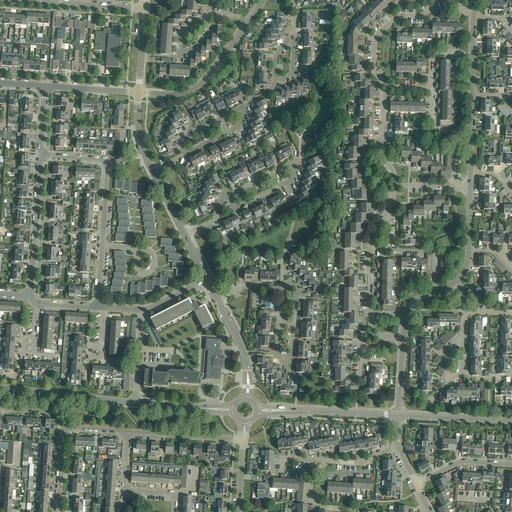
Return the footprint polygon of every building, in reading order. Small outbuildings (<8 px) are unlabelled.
[(387,12),(389,10),(378,0),(377,0),(375,3),(382,10),(384,8),(387,12)] [(385,0),(378,0),(389,10),(390,9),(387,5),(389,3),(385,0)] [(506,0),(506,1),(497,1),(497,10),(503,11),(503,8),(506,8),(506,9),(506,0)] [(491,10),(497,10),(497,1),(488,1),(488,9),(488,8),(491,8),(491,10)] [(380,12),(382,10),(375,3),(371,6),(381,17),(383,15),(380,12)] [(381,17),(371,6),(368,10),(374,17),(376,15),(380,19),(381,17)] [(372,19),(374,17),(368,10),(364,13),(374,24),(376,22),(372,19)] [(373,26),(374,24),(364,13),(360,17),(367,24),(369,22),(373,26)] [(303,17),(302,23),(311,24),(318,24),(318,20),(314,20),(315,15),(311,14),(301,14),(301,17),(303,17)] [(267,19),(264,24),(269,25),(285,26),(284,25),(284,23),(285,23),(285,20),(282,20),(283,17),(277,17),(276,20),(267,19)] [(367,24),(360,17),(357,20),(367,31),(369,29),(365,26),(367,24)] [(58,28),(57,44),(61,44),(61,41),(62,21),(60,21),(60,19),(56,18),(56,19),(53,19),(52,27),(58,28)] [(68,28),(71,28),(72,20),(69,20),(69,19),(64,19),(64,21),(62,21),(61,41),(62,42),(62,40),(65,40),(66,28),(68,28)] [(75,20),(72,20),(71,28),(74,28),(74,29),(77,29),(76,40),(80,41),(81,22),(79,22),(79,20),(75,20)] [(83,22),(81,22),(80,41),(80,44),(83,45),(83,41),(84,41),(85,29),(87,30),(87,29),(90,29),(90,26),(91,24),(91,21),(88,21),(83,20),(83,22)] [(367,31),(357,20),(353,24),(360,31),(362,29),(365,32),(367,31)] [(483,29),(491,29),(495,29),(496,25),(494,25),(494,20),(488,20),(488,23),(483,23),(483,29)] [(310,27),(311,24),(302,23),(302,29),(306,29),(306,32),(303,32),(315,33),(315,28),(310,27)] [(120,34),(121,34),(120,34),(121,25),(122,25),(112,24),(112,30),(103,29),(103,32),(95,32),(96,32),(95,41),(94,40),(94,41),(95,41),(95,50),(107,51),(106,67),(119,68),(118,68),(118,64),(119,64),(119,59),(119,55),(120,55),(120,50),(119,50),(119,46),(120,46),(121,41),(120,41),(120,37),(121,37),(121,36),(120,36),(120,34)] [(348,36),(358,36),(357,36),(359,31),(360,31),(353,24),(348,36)] [(486,38),(490,38),(494,38),(494,34),(491,34),(491,29),(483,29),(482,35),(486,35),(486,38)] [(304,41),(316,42),(313,42),(313,35),(312,35),(312,33),(315,33),(303,32),(303,35),(305,35),(304,41)] [(499,38),(494,38),(490,38),(490,41),(487,41),(487,47),(496,47),(496,43),(499,43),(499,38)] [(307,50),(314,51),(315,45),(316,46),(316,42),(304,41),(304,47),(308,47),(308,50),(307,50)] [(61,44),(57,44),(55,61),(50,60),(49,69),(52,69),(52,70),(57,70),(57,68),(59,68),(61,44)] [(65,70),(68,70),(69,61),(64,61),(65,45),(61,44),(59,68),(61,68),(61,70),(65,70)] [(496,51),(496,47),(487,47),(487,54),(495,54),(495,56),(495,57),(498,57),(498,51),(496,51)] [(76,69),(78,69),(79,50),(75,50),(74,62),(69,61),(68,70),(71,70),(71,71),(76,71),(76,69)] [(83,51),(79,50),(78,69),(80,69),(80,71),(84,72),(84,71),(87,71),(88,63),(85,63),(83,62),(83,51)] [(303,59),(311,60),(314,60),(315,60),(315,54),(314,54),(314,51),(307,50),(308,50),(308,53),(303,53),(303,59)] [(257,62),(265,62),(266,56),(261,56),(262,53),(263,53),(255,52),(255,58),(257,58),(257,62)] [(159,75),(169,76),(170,65),(170,59),(162,58),(161,62),(166,62),(166,65),(163,65),(163,66),(161,65),(160,65),(159,75)] [(314,60),(311,60),(303,59),(303,65),(301,65),(301,68),(310,69),(310,66),(311,66),(311,61),(314,62),(314,60)] [(265,62),(257,62),(257,68),(257,70),(266,71),(266,68),(265,68),(265,62)] [(266,71),(257,70),(257,76),(259,76),(259,80),(267,80),(267,74),(263,74),(263,71),(266,71)] [(489,88),(495,88),(496,76),(492,75),(491,76),(490,77),(490,78),(490,79),(486,79),(486,87),(487,87),(487,85),(489,85),(489,88)] [(496,76),(495,88),(502,88),(502,85),(504,85),(504,87),(505,77),(500,77),(499,78),(496,78),(496,76)] [(259,80),(256,80),(255,90),(258,90),(258,89),(268,89),(268,86),(267,86),(267,80),(259,80)] [(303,80),(302,93),(302,95),(304,96),(304,93),(305,93),(306,90),(307,90),(310,90),(311,84),(308,84),(308,80),(305,80),(305,82),(303,81),(303,80)] [(230,94),(231,96),(235,104),(242,101),(240,97),(243,96),(239,89),(230,94)] [(220,99),(224,106),(227,104),(228,107),(235,104),(231,96),(227,97),(226,95),(224,94),(223,95),(223,96),(223,97),(220,99)] [(25,100),(25,106),(32,107),(33,101),(34,101),(34,98),(32,95),(23,95),(23,100),(25,100)] [(224,107),(224,106),(220,99),(218,95),(212,99),(213,100),(209,102),(213,109),(216,108),(218,111),(224,107)] [(481,101),(481,107),(492,107),(492,98),(489,98),(489,101),(481,101)] [(65,110),(69,110),(76,111),(76,109),(76,108),(73,108),(73,104),(68,104),(68,100),(59,99),(58,106),(65,107),(65,110)] [(199,105),(201,109),(205,117),(212,114),(210,110),(213,109),(209,102),(208,100),(199,105)] [(254,112),(254,111),(263,107),(268,105),(265,100),(257,104),(258,107),(256,108),(254,104),(251,106),(254,112)] [(77,102),(76,108),(76,109),(81,110),(89,110),(90,101),(90,102),(86,102),(86,101),(82,101),(82,104),(80,103),(80,102),(77,102)] [(102,114),(102,112),(103,104),(99,104),(99,105),(97,105),(97,102),(94,102),(90,102),(90,101),(89,110),(94,111),(94,114),(100,115),(100,114),(102,114)] [(112,113),(123,113),(124,107),(116,106),(115,109),(107,109),(108,103),(104,102),(104,112),(107,113),(112,113)] [(32,113),(32,107),(25,106),(22,106),(22,115),(33,116),(33,113),(32,113)] [(252,118),(261,114),(263,117),(267,115),(266,112),(263,107),(254,111),(256,114),(254,115),(252,111),(249,113),(252,118)] [(492,112),(492,107),(481,107),(481,113),(485,113),(485,116),(492,116),(492,112)] [(201,109),(198,110),(197,108),(190,112),(194,119),(197,117),(199,121),(205,117),(201,109)] [(69,110),(65,110),(63,110),(63,113),(58,113),(57,120),(64,121),(65,117),(69,117),(69,110)] [(172,114),(174,118),(179,127),(185,125),(183,122),(180,124),(179,122),(181,120),(181,119),(183,118),(180,112),(178,114),(177,111),(172,114)] [(261,114),(252,118),(254,121),(252,122),(250,118),(247,120),(250,125),(259,121),(261,123),(265,121),(263,117),(261,114)] [(33,119),(33,116),(22,115),(21,124),(24,125),(31,125),(32,119),(33,119)] [(485,116),(485,119),(486,119),(486,121),(485,125),(494,125),(494,121),(497,121),(497,116),(492,116),(485,116)] [(176,128),(179,127),(174,118),(169,121),(172,125),(176,134),(177,134),(182,131),(181,129),(177,130),(176,128)] [(123,120),(115,119),(111,119),(111,122),(111,129),(119,130),(119,126),(122,127),(123,120)] [(248,132),(257,127),(258,130),(263,128),(261,125),(261,123),(259,121),(250,125),(251,127),(249,129),(248,125),(245,126),(248,132)] [(65,124),(61,123),(60,126),(57,126),(56,134),(59,134),(64,135),(64,130),(68,130),(68,124),(65,124)] [(21,129),(20,133),(31,134),(32,131),(31,131),(31,125),(24,125),(23,130),(21,129)] [(174,135),(176,134),(172,125),(167,127),(170,132),(174,141),(180,138),(179,135),(175,137),(174,135)] [(485,125),(485,131),(486,131),(489,131),(488,134),(493,134),(497,134),(497,130),(497,125),(494,125),(485,125)] [(257,127),(248,132),(249,134),(247,135),(246,132),(243,133),(246,139),(255,134),(257,137),(261,135),(259,132),(258,130),(257,127)] [(163,135),(165,140),(167,139),(172,148),(178,145),(176,142),(173,144),(172,142),(174,141),(170,132),(163,135)] [(23,137),(22,143),(30,143),(30,137),(31,137),(31,134),(20,133),(17,133),(17,136),(23,137)] [(257,139),(257,137),(255,134),(246,139),(247,141),(245,142),(244,140),(241,141),(244,147),(247,145),(246,144),(252,142),(253,144),(258,142),(257,139)] [(55,147),(64,148),(64,144),(67,144),(67,138),(58,137),(58,140),(56,140),(55,147)] [(83,149),(83,140),(83,138),(74,137),(74,140),(74,148),(74,146),(76,147),(76,149),(77,149),(77,148),(80,148),(80,149),(83,149)] [(114,143),(119,143),(120,140),(114,140),(114,139),(112,138),(111,142),(108,142),(107,150),(111,150),(111,151),(113,151),(114,149),(114,146),(114,143)] [(175,152),(172,148),(167,139),(165,140),(160,142),(162,147),(165,145),(168,152),(164,154),(165,157),(175,152)] [(233,139),(226,142),(231,152),(238,149),(241,148),(238,141),(235,142),(233,139)] [(225,156),(231,152),(226,142),(220,146),(221,149),(218,150),(221,156),(222,158),(225,156)] [(20,147),(19,152),(30,152),(30,149),(29,149),(30,143),(22,143),(22,148),(20,147)] [(282,150),(286,159),(292,155),(291,152),(293,150),(290,143),(287,145),(286,143),(280,146),(282,150)] [(214,159),(221,156),(218,150),(216,145),(209,149),(211,152),(208,154),(211,161),(214,159)] [(500,161),(503,161),(503,154),(503,150),(503,146),(501,146),(500,147),(500,152),(501,153),(501,154),(500,154),(500,155),(497,155),(497,157),(494,157),(494,166),(500,166),(500,161)] [(280,162),(286,159),(282,150),(276,153),(274,151),(271,152),(275,160),(278,158),(280,162)] [(506,165),(511,165),(511,155),(506,155),(506,150),(503,150),(503,154),(503,161),(506,161),(506,165)] [(21,155),(21,161),(29,161),(29,155),(30,155),(30,152),(19,152),(19,155),(21,155)] [(208,162),(211,161),(208,154),(205,155),(203,152),(197,155),(201,164),(204,162),(206,163),(208,162)] [(268,154),(263,157),(264,159),(263,159),(265,163),(268,168),(274,165),(272,161),(275,160),(271,152),(268,154)] [(494,166),(494,157),(494,153),(488,153),(488,155),(481,155),(481,162),(488,163),(488,166),(494,166)] [(198,165),(201,164),(197,155),(189,159),(191,163),(188,164),(188,163),(181,167),(186,176),(193,173),(194,174),(198,172),(198,165)] [(262,164),(265,163),(263,159),(264,159),(263,157),(261,155),(258,157),(260,159),(253,162),(258,171),(264,168),(262,164)] [(306,169),(307,169),(315,164),(317,167),(325,163),(322,155),(317,157),(309,162),(310,164),(308,165),(306,162),(303,163),(306,169)] [(252,160),(243,164),(247,172),(250,171),(252,174),(258,171),(253,162),(252,160)] [(18,170),(29,171),(29,168),(28,168),(29,161),(21,161),(20,167),(18,167),(18,170)] [(244,173),(247,172),(243,164),(240,166),(242,169),(236,172),(240,180),(246,177),(244,173)] [(304,176),(304,175),(313,171),(315,174),(319,172),(318,169),(317,167),(315,164),(307,169),(308,171),(306,172),(304,169),(301,170),(304,176)] [(63,171),(63,167),(54,167),(53,175),(60,175),(60,178),(67,179),(67,172),(63,171)] [(82,182),(83,169),(82,169),(82,170),(79,170),(79,169),(76,169),(76,178),(75,178),(74,182),(77,183),(77,184),(81,184),(81,181),(82,182)] [(20,173),(20,179),(27,180),(28,174),(29,174),(29,171),(18,170),(13,170),(13,173),(18,174),(18,173),(20,173)] [(240,180),(236,172),(234,170),(225,174),(229,181),(232,180),(233,183),(240,180)] [(302,182),(311,178),(316,176),(315,174),(313,171),(304,175),(306,178),(304,179),(302,175),(299,177),(302,182)] [(204,178),(206,183),(209,181),(213,190),(214,190),(219,187),(218,185),(214,186),(213,184),(216,183),(215,182),(219,181),(216,175),(217,175),(216,174),(213,176),(212,177),(211,174),(204,178)] [(479,185),(489,185),(489,181),(494,182),(497,179),(494,176),(489,176),(489,179),(480,179),(479,185)] [(300,189),(309,185),(310,187),(315,185),(311,178),(302,182),(303,185),(301,186),(300,182),(297,184),(300,189)] [(27,186),(27,180),(20,179),(19,186),(17,185),(17,188),(28,189),(28,186),(27,186)] [(53,182),(52,189),(62,190),(62,186),(67,187),(68,180),(60,179),(60,183),(53,182)] [(204,184),(202,185),(204,189),(207,188),(211,197),(217,194),(216,191),(212,193),(211,191),(213,190),(209,181),(206,183),(204,184)] [(137,183),(136,193),(136,195),(139,195),(139,194),(142,194),(142,195),(143,195),(144,185),(140,185),(140,186),(137,185),(137,184),(137,183)] [(311,189),(310,187),(309,185),(300,189),(301,192),(299,193),(297,189),(295,190),(298,196),(307,192),(308,194),(312,192),(311,189)] [(479,188),(479,191),(482,192),(482,194),(483,194),(486,194),(492,194),(492,191),(491,191),(489,191),(489,186),(489,185),(479,185),(479,187),(480,187),(480,188),(479,188)] [(27,192),(28,189),(17,188),(12,188),(12,191),(16,192),(16,191),(19,192),(18,197),(26,198),(26,192),(27,192)] [(211,197),(207,188),(204,189),(199,192),(201,196),(204,195),(209,204),(215,201),(213,198),(210,200),(209,198),(211,197)] [(62,194),(62,190),(52,189),(52,196),(59,197),(58,200),(66,201),(67,194),(62,194)] [(298,207),(305,203),(305,202),(306,198),(309,196),(308,194),(307,192),(298,196),(299,198),(297,199),(296,197),(293,198),(298,207)] [(282,194),(276,197),(280,206),(285,204),(287,208),(289,207),(289,208),(292,206),(291,203),(287,196),(284,198),(282,194)] [(483,194),(482,200),(484,200),(485,201),(485,202),(484,202),(484,203),(493,203),(493,197),(492,197),(492,194),(486,194),(483,194)] [(200,197),(202,202),(207,210),(207,211),(212,208),(211,205),(207,207),(206,205),(209,204),(204,195),(201,196),(200,197)] [(272,204),(269,206),(273,213),(276,211),(274,209),(280,206),(276,197),(270,201),(272,204)] [(26,201),(18,201),(16,200),(15,205),(14,205),(14,206),(13,206),(13,207),(13,210),(15,210),(26,210),(26,207),(25,207),(26,201)] [(141,208),(143,208),(153,209),(153,208),(152,208),(151,208),(151,205),(152,206),(152,201),(142,200),(142,201),(143,201),(143,204),(141,204),(141,208)] [(204,212),(207,210),(202,202),(197,204),(200,209),(197,211),(200,216),(196,218),(198,221),(200,220),(209,215),(208,212),(205,214),(204,212)] [(493,207),(493,203),(484,203),(484,210),(493,210),(493,212),(495,212),(495,207),(493,207)] [(264,204),(258,207),(262,215),(264,217),(267,215),(267,216),(273,213),(269,206),(266,207),(264,204)] [(505,214),(510,214),(510,206),(504,206),(503,212),(500,212),(500,218),(505,218),(505,214)] [(259,217),(262,215),(258,207),(252,210),(254,214),(251,215),(252,218),(253,220),(254,222),(260,219),(259,217)] [(153,213),(153,209),(143,208),(143,209),(144,209),(144,212),(142,211),(142,215),(144,215),(154,216),(153,216),(153,215),(152,215),(152,213),(153,213)] [(15,210),(15,213),(17,213),(17,219),(24,219),(25,213),(26,214),(26,210),(15,210)] [(250,222),(253,220),(252,218),(251,215),(248,210),(242,213),(244,216),(241,218),(247,229),(250,228),(251,227),(251,226),(251,225),(250,222)] [(408,221),(409,211),(406,211),(406,216),(403,216),(403,222),(401,222),(400,230),(403,230),(403,226),(408,226),(408,221)] [(143,222),(145,223),(155,223),(154,223),(153,223),(153,220),(154,220),(154,216),(144,215),(144,216),(145,216),(145,219),(143,219),(143,222)] [(236,216),(230,219),(234,227),(240,224),(241,226),(241,227),(243,230),(244,231),(247,229),(241,218),(238,219),(236,216)] [(14,225),(14,228),(25,229),(25,226),(24,226),(24,219),(17,219),(16,225),(14,225)] [(225,226),(222,228),(221,228),(225,235),(229,233),(227,231),(234,227),(230,219),(223,223),(225,226)] [(118,227),(117,227),(128,228),(129,228),(130,225),(128,224),(128,222),(130,222),(130,221),(129,221),(118,220),(119,220),(119,224),(120,224),(120,227),(119,227),(118,227)] [(92,227),(92,224),(83,223),(80,223),(80,226),(83,226),(83,229),(76,229),(76,232),(77,232),(81,232),(86,233),(86,230),(92,230),(91,230),(91,226),(92,227)] [(155,223),(145,223),(146,223),(146,226),(144,226),(144,230),(146,230),(156,231),(156,230),(155,230),(154,230),(154,227),(155,227),(155,223)] [(61,235),(61,232),(63,232),(63,225),(61,225),(57,225),(56,228),(49,227),(49,234),(58,235),(61,235)] [(228,241),(225,235),(221,228),(222,228),(221,227),(214,231),(221,244),(228,241)] [(16,231),(15,237),(23,238),(24,232),(25,232),(25,229),(14,228),(14,231),(16,231)] [(403,235),(403,230),(400,230),(400,240),(410,240),(410,235),(403,235)] [(482,239),(482,243),(487,243),(487,240),(490,240),(490,231),(488,231),(485,231),(485,233),(482,233),(482,234),(482,239)] [(498,244),(498,235),(495,235),(495,231),(490,231),(490,240),(493,240),(493,244),(498,244)] [(498,231),(498,235),(498,244),(503,244),(503,237),(506,237),(506,231),(498,231)] [(55,242),(55,245),(61,246),(62,246),(62,239),(57,239),(58,235),(49,234),(48,242),(55,242)] [(23,244),(23,238),(15,237),(13,237),(13,246),(24,247),(24,244),(23,244)] [(161,246),(165,247),(176,247),(171,247),(171,246),(170,246),(170,244),(171,244),(172,240),(161,239),(161,240),(162,240),(162,243),(161,243),(161,246)] [(13,246),(5,246),(4,249),(15,250),(14,255),(22,256),(22,250),(23,250),(24,247),(13,246)] [(176,247),(165,247),(166,247),(166,250),(165,250),(164,254),(169,254),(179,255),(179,254),(175,254),(174,254),(174,251),(175,251),(176,247)] [(168,261),(173,262),(183,262),(179,262),(179,261),(178,261),(178,259),(179,259),(179,255),(169,254),(169,255),(170,255),(170,258),(169,258),(168,261)] [(483,254),(482,257),(478,257),(477,259),(479,259),(479,262),(477,262),(488,262),(488,254),(483,254)] [(11,261),(11,264),(22,265),(23,262),(22,262),(22,256),(14,255),(14,262),(11,261)] [(294,271),(295,261),(299,261),(299,256),(297,256),(294,256),(290,256),(290,265),(292,266),(292,268),(288,268),(288,271),(294,271)] [(406,259),(396,259),(396,261),(401,261),(401,268),(406,269),(406,259)] [(426,272),(426,269),(426,266),(426,263),(432,263),(432,260),(426,260),(426,261),(421,261),(421,269),(421,272),(425,272),(425,273),(426,273),(426,272)] [(295,261),(294,271),(297,271),(297,273),(293,273),(293,276),(299,277),(299,276),(300,266),(303,267),(303,262),(300,262),(300,261),(299,261),(295,261)] [(183,262),(173,262),(174,262),(174,265),(172,265),(172,269),(176,269),(187,270),(187,269),(183,269),(182,269),(182,266),(183,266),(183,262)] [(485,267),(485,270),(491,270),(491,267),(488,267),(488,262),(477,262),(477,264),(479,264),(479,267),(485,267)] [(22,268),(22,265),(11,264),(11,267),(13,268),(13,274),(21,274),(21,268),(22,268)] [(60,266),(56,266),(51,266),(51,270),(47,269),(46,277),(51,278),(54,278),(55,274),(60,274),(60,266)] [(127,267),(125,266),(115,266),(116,266),(116,270),(117,270),(117,273),(116,273),(114,273),(125,274),(126,274),(126,270),(125,270),(125,267),(127,267)] [(300,266),(299,276),(302,276),(302,279),(298,278),(297,281),(304,282),(305,272),(307,272),(307,267),(305,267),(303,267),(300,266)] [(253,279),(257,279),(258,269),(258,268),(250,267),(249,271),(245,271),(244,280),(253,281),(253,279)] [(258,269),(257,279),(258,278),(260,278),(260,280),(268,281),(269,273),(263,272),(263,270),(258,269)] [(491,273),(491,270),(485,270),(485,273),(482,273),(482,275),(483,275),(483,278),(482,278),(493,278),(493,273),(491,273)] [(275,273),(269,273),(268,281),(276,282),(276,280),(279,280),(279,281),(280,271),(275,271),(275,273)] [(305,272),(304,282),(307,282),(306,284),(302,284),(302,287),(309,287),(309,277),(313,277),(313,273),(310,272),(307,272),(305,272)] [(20,280),(21,274),(13,274),(13,280),(10,280),(10,283),(21,283),(21,280),(20,280)] [(160,276),(160,279),(159,289),(160,289),(160,286),(160,285),(163,285),(163,286),(167,287),(168,276),(167,276),(167,277),(164,277),(164,276),(160,276)] [(159,289),(160,279),(159,278),(159,280),(156,280),(156,278),(153,278),(153,281),(152,291),(152,289),(153,289),(153,288),(155,288),(155,289),(159,289)] [(145,280),(145,283),(144,294),(145,294),(145,291),(145,290),(148,290),(148,291),(152,291),(153,281),(152,281),(152,282),(149,282),(149,281),(145,280)] [(45,294),(53,294),(53,289),(58,290),(59,283),(53,283),(52,286),(45,285),(45,294)] [(144,294),(145,283),(144,283),(144,284),(142,284),(142,283),(138,283),(138,285),(137,296),(138,293),(138,292),(140,292),(140,293),(144,294)] [(496,283),(493,283),(482,283),(482,285),(483,285),(483,288),(483,291),(493,291),(493,288),(493,287),(501,287),(501,283),(496,283)] [(265,308),(268,309),(273,309),(274,305),(272,305),(272,298),(269,298),(269,297),(262,296),(261,304),(265,305),(265,308)] [(196,302),(192,304),(191,305),(189,301),(151,320),(152,322),(149,323),(160,344),(163,343),(156,330),(194,311),(202,328),(199,330),(200,333),(212,327),(211,324),(213,323),(204,307),(200,309),(196,302)] [(304,304),(303,311),(313,312),(313,308),(318,308),(318,302),(311,301),(311,304),(304,304)] [(386,306),(389,306),(392,306),(395,306),(395,305),(394,305),(394,301),(391,301),(383,301),(383,305),(382,305),(382,311),(386,311),(386,306)] [(262,323),(270,323),(271,316),(267,316),(268,311),(270,312),(270,311),(259,310),(259,314),(260,314),(260,319),(262,319),(262,323)] [(309,321),(316,322),(317,322),(317,316),(313,315),(313,312),(303,311),(303,318),(310,318),(309,321)] [(451,315),(451,323),(455,323),(454,326),(460,326),(460,323),(460,320),(457,320),(457,315),(451,315)] [(470,331),(482,331),(482,325),(479,325),(479,322),(479,317),(474,317),(474,322),(471,322),(473,322),(473,325),(470,325),(470,331)] [(121,322),(123,322),(123,318),(115,318),(114,321),(111,321),(111,327),(121,327),(121,322)] [(431,332),(433,332),(433,320),(427,319),(427,320),(424,320),(424,327),(427,327),(427,328),(431,328),(431,332)] [(501,329),(510,329),(510,323),(508,323),(508,320),(509,320),(501,320),(501,329)] [(316,327),(316,322),(309,321),(306,321),(307,321),(307,324),(302,323),(302,331),(312,332),(312,327),(316,327)] [(270,330),(270,323),(262,323),(261,327),(259,326),(259,331),(258,330),(257,334),(269,335),(266,335),(266,330),(270,330)] [(157,344),(149,327),(146,329),(155,345),(157,344)] [(501,329),(501,338),(509,338),(507,338),(507,335),(510,335),(510,329),(501,329)] [(305,341),(309,342),(315,342),(315,337),(311,337),(312,332),(302,331),(301,338),(306,339),(305,341)] [(471,339),(471,340),(479,340),(479,335),(482,335),(482,331),(470,331),(470,337),(472,337),(472,339),(471,339)] [(269,338),(264,337),(261,337),(260,344),(257,344),(256,349),(264,350),(264,346),(268,347),(269,338)] [(221,339),(205,338),(204,350),(207,350),(205,379),(220,380),(221,369),(224,369),(225,357),(222,357),(222,351),(220,351),(221,339)] [(503,344),(503,347),(510,347),(510,341),(507,341),(507,338),(509,338),(501,338),(501,344),(503,344)] [(470,343),(470,349),(477,349),(479,349),(479,346),(479,340),(471,340),(472,340),(472,343),(471,343),(470,343)] [(443,347),(439,343),(434,347),(438,351),(443,347)] [(498,356),(508,356),(507,356),(507,353),(509,353),(510,347),(503,347),(502,349),(500,349),(500,356),(498,356)] [(119,353),(119,350),(110,349),(109,354),(117,355),(117,358),(124,358),(124,353),(119,353)] [(477,351),(477,349),(470,349),(469,355),(472,355),(472,357),(471,357),(471,358),(480,358),(478,358),(479,351),(477,351)] [(442,360),(438,356),(433,360),(438,364),(442,360)] [(508,356),(498,356),(498,359),(497,359),(497,365),(500,365),(507,365),(507,359),(505,359),(505,356),(508,356)] [(471,361),(471,367),(478,367),(481,367),(481,361),(480,361),(480,358),(471,358),(474,358),(474,361),(471,361)] [(33,362),(33,361),(30,361),(30,362),(26,362),(25,365),(23,365),(22,373),(22,375),(25,376),(25,371),(32,371),(33,362)] [(308,362),(301,361),(301,365),(297,364),(297,373),(305,373),(305,367),(308,367),(308,362)] [(51,364),(47,363),(46,363),(46,371),(46,372),(53,373),(53,372),(56,372),(57,364),(53,364),(54,363),(51,362),(51,364)] [(380,370),(377,369),(374,369),(374,364),(370,363),(370,370),(371,370),(371,371),(370,371),(370,374),(371,374),(382,375),(384,375),(384,370),(383,370),(380,370)] [(507,371),(507,365),(500,365),(500,367),(498,367),(498,374),(506,374),(504,374),(504,371),(507,371)] [(111,368),(107,368),(106,375),(106,376),(106,380),(113,380),(113,377),(114,368),(114,367),(111,367),(111,368)] [(124,373),(125,371),(125,368),(121,368),(121,367),(118,367),(118,368),(114,368),(113,377),(116,377),(116,379),(124,380),(124,379),(124,376),(124,373)] [(481,373),(481,367),(478,367),(471,367),(471,373),(474,373),(474,375),(472,375),(472,376),(481,376),(481,373)] [(444,372),(440,368),(435,372),(440,376),(444,372)] [(266,375),(266,378),(271,378),(271,375),(281,376),(282,376),(282,370),(279,369),(279,373),(276,373),(277,370),(267,370),(267,372),(266,375)] [(143,387),(148,387),(148,386),(165,387),(166,381),(171,381),(171,384),(198,386),(199,373),(170,371),(166,374),(155,373),(155,370),(144,370),(143,387)] [(80,381),(80,376),(71,375),(71,376),(71,381),(70,385),(79,385),(80,381)] [(444,385),(440,380),(435,385),(440,389),(444,385)] [(500,396),(505,396),(506,396),(506,383),(503,383),(503,387),(498,387),(498,393),(500,394),(500,396)] [(430,385),(420,385),(420,391),(421,391),(421,394),(428,394),(429,391),(431,391),(431,387),(429,387),(429,385),(430,385)] [(472,385),(471,397),(476,397),(476,400),(479,400),(480,389),(474,389),(474,385),(472,385)] [(290,390),(290,387),(280,386),(280,394),(285,395),(285,392),(292,392),(292,393),(295,394),(296,387),(293,387),(292,390),(290,390)] [(451,400),(452,387),(449,387),(449,391),(444,391),(443,398),(446,398),(446,400),(451,400)] [(13,426),(14,418),(7,417),(6,421),(4,420),(3,429),(6,429),(6,430),(9,430),(9,427),(13,427),(13,426)] [(18,442),(22,442),(22,437),(22,434),(23,434),(23,422),(21,422),(21,418),(14,418),(13,426),(17,426),(17,433),(19,433),(19,436),(18,442)] [(26,422),(23,422),(23,434),(26,435),(26,426),(33,427),(33,430),(34,419),(27,419),(26,422)] [(41,420),(34,419),(33,430),(40,431),(39,434),(43,434),(44,423),(40,423),(41,420)] [(50,429),(50,433),(53,434),(53,429),(54,421),(46,420),(45,428),(50,429)] [(460,430),(459,437),(459,448),(459,446),(462,446),(461,453),(468,453),(468,454),(469,444),(468,444),(465,443),(466,439),(461,439),(462,434),(462,430),(460,430)] [(86,447),(87,438),(79,438),(80,435),(76,435),(75,446),(86,447)] [(87,438),(86,447),(94,447),(93,451),(97,452),(97,448),(98,441),(98,436),(94,436),(94,439),(87,438)] [(108,448),(109,440),(103,440),(103,437),(99,436),(99,448),(102,448),(102,447),(108,448)] [(442,450),(448,451),(449,440),(443,440),(443,436),(440,436),(439,446),(442,447),(442,450)] [(108,448),(108,449),(118,449),(119,438),(115,437),(115,440),(109,440),(108,448)] [(459,448),(459,437),(456,437),(456,440),(449,440),(448,451),(455,451),(456,447),(459,448)] [(478,445),(475,445),(474,454),(481,455),(481,448),(484,448),(485,441),(478,441),(478,445)] [(145,450),(145,447),(146,442),(137,442),(137,446),(133,445),(133,453),(138,453),(139,450),(145,450)] [(488,453),(495,454),(496,442),(486,442),(485,451),(485,449),(488,450),(488,453)] [(496,442),(495,454),(502,454),(502,451),(505,452),(506,443),(496,442)] [(49,444),(42,443),(41,443),(41,452),(40,452),(52,453),(52,446),(49,446),(49,444)] [(162,456),(162,450),(159,449),(159,443),(152,443),(151,453),(156,453),(156,456),(162,456)] [(162,450),(162,456),(168,457),(168,454),(173,454),(174,444),(166,444),(166,450),(162,450)] [(186,455),(187,450),(187,445),(180,445),(180,451),(176,451),(176,450),(176,455),(175,459),(179,460),(179,455),(186,455)] [(204,460),(204,458),(205,453),(201,453),(202,446),(194,446),(194,450),(194,451),(194,454),(193,455),(199,456),(199,460),(204,460)] [(218,467),(218,463),(218,459),(218,457),(215,456),(215,455),(216,447),(208,447),(208,454),(210,454),(210,458),(214,458),(214,467),(218,467)] [(218,459),(218,463),(221,463),(222,463),(222,462),(223,461),(225,460),(225,459),(226,457),(229,457),(230,448),(222,448),(222,452),(219,452),(218,457),(218,459)] [(428,457),(429,455),(421,454),(421,459),(423,463),(417,466),(420,472),(430,467),(429,464),(431,463),(428,457)] [(214,472),(214,474),(220,475),(220,478),(215,478),(215,482),(220,482),(223,482),(224,483),(225,479),(228,480),(228,472),(223,471),(223,468),(218,468),(218,467),(214,467),(214,472)] [(465,482),(467,483),(468,472),(466,472),(466,473),(459,473),(459,480),(458,485),(464,485),(465,482)] [(488,472),(487,482),(490,482),(490,485),(490,486),(494,486),(494,482),(496,482),(496,479),(496,476),(497,474),(493,474),(493,473),(490,473),(490,472),(488,472)] [(436,482),(438,488),(450,482),(446,484),(445,481),(448,479),(447,476),(445,477),(444,475),(438,478),(439,480),(436,482)] [(269,495),(270,476),(266,476),(264,476),(263,480),(265,480),(265,484),(258,483),(257,495),(269,495)] [(223,482),(220,482),(215,482),(215,486),(214,486),(213,488),(213,490),(213,492),(213,494),(214,495),(214,497),(217,497),(223,497),(223,495),(227,495),(227,486),(223,486),(223,482)] [(451,484),(450,482),(438,488),(441,493),(437,496),(449,490),(447,486),(451,484)] [(449,490),(437,496),(440,501),(448,497),(446,494),(449,492),(448,490),(449,490)] [(451,496),(448,497),(440,501),(442,507),(449,503),(450,504),(450,503),(449,500),(452,498),(451,496)] [(446,511),(449,511),(447,508),(451,506),(450,504),(449,503),(442,507),(438,509),(439,511),(446,511)]
